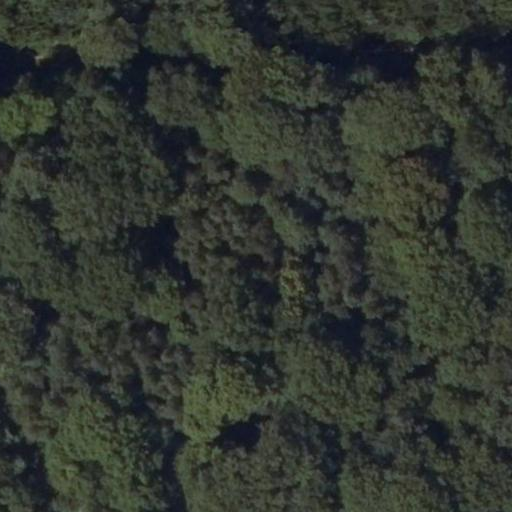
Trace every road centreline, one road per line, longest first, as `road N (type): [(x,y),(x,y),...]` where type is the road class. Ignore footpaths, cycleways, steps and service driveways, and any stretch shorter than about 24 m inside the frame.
road 1 (track): [(0,93),(511,80)]
road 2 (track): [(0,404),(67,511)]
